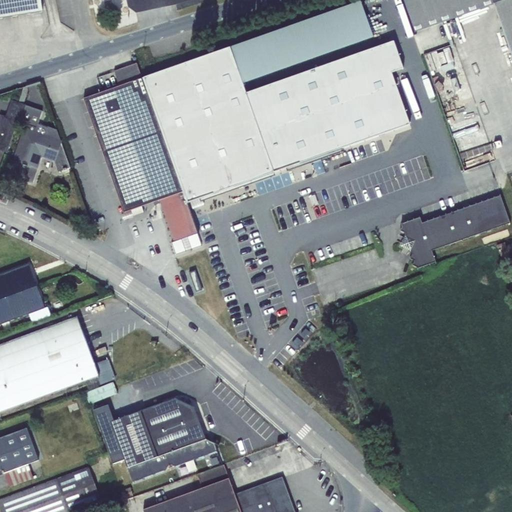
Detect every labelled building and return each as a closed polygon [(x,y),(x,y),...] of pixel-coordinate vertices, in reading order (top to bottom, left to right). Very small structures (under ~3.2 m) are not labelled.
[(0,0),(0,18),(42,12),(40,0),(0,0)] [(492,0),(404,0),(415,32),(494,4),(492,0)] [(511,0),(503,0),(494,4),(511,56),(511,0)] [(188,205),(273,175),(242,86),(378,39),(362,2),(230,47),(142,78),(188,205)] [(247,95),(273,175),(411,129),(392,75),(406,71),(396,43),(247,95)] [(120,86),(142,78),(136,63),(115,71),(120,86)] [(110,75),(100,77),(103,89),(112,86),(110,75)] [(183,191),(142,78),(120,86),(84,99),(124,212),(160,200),(183,191)] [(28,87),(24,88),(19,102),(24,104),(28,92),(28,87)] [(20,123),(26,105),(24,104),(19,102),(11,100),(6,116),(0,114),(0,149),(7,152),(17,122),(20,123)] [(28,129),(60,140),(56,129),(48,127),(48,128),(38,124),(42,111),(26,105),(20,123),(29,126),(28,129)] [(8,175),(33,184),(42,157),(55,161),(61,143),(62,141),(60,140),(28,129),(24,128),(8,175)] [(70,167),(61,143),(55,161),(58,172),(70,167)] [(183,191),(160,200),(174,241),(198,233),(188,205),(183,191)] [(420,217),(402,224),(403,227),(401,231),(405,233),(406,236),(400,246),(411,250),(412,254),(410,259),(415,260),(413,265),(417,267),(417,268),(436,261),(432,251),(510,223),(500,195),(422,223),(420,217)] [(511,240),(498,246),(511,282),(511,240)] [(0,276),(0,322),(43,307),(28,266),(0,276)] [(0,411),(98,375),(94,364),(77,318),(0,345),(0,411)] [(99,363),(94,364),(98,375),(102,384),(116,379),(108,359),(99,363)] [(87,392),(92,403),(120,393),(116,381),(87,392)] [(194,408),(175,398),(114,421),(111,422),(125,459),(128,468),(206,439),(194,408)] [(94,410),(113,464),(125,459),(111,422),(114,421),(108,405),(94,410)] [(0,437),(0,474),(38,460),(26,428),(0,437)] [(48,435),(40,437),(42,445),(50,443),(48,435)] [(206,439),(128,468),(133,482),(166,469),(169,463),(176,466),(217,450),(215,444),(206,439)] [(203,488),(229,479),(224,465),(198,474),(203,488)] [(0,499),(0,507),(1,511),(69,511),(101,501),(88,468),(54,480),(45,483),(0,499)] [(44,480),(45,483),(54,480),(51,473),(44,476),(45,480),(44,480)] [(295,511),(282,477),(234,494),(229,479),(203,488),(186,494),(192,511),(295,511)] [(192,511),(186,494),(143,510),(144,511),(192,511)]
